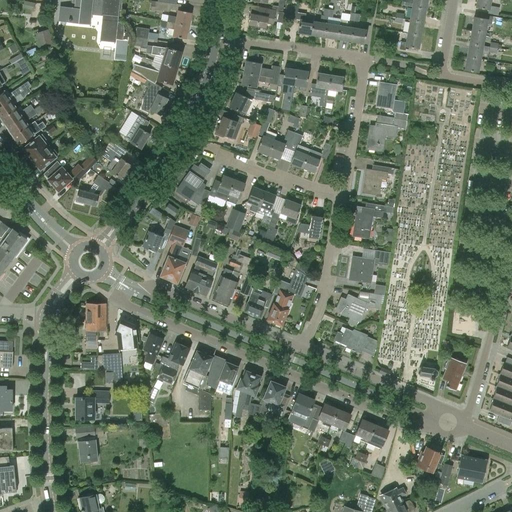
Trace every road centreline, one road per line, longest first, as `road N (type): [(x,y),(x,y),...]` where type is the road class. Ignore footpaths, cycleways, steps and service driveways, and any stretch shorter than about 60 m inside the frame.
road 1 (residential): [(120,288),(129,306),(414,424),(463,426)]
road 2 (residential): [(139,295),(463,426)]
road 3 (residential): [(342,194),(365,59),(216,40)]
road 4 (residential): [(463,426),(429,401),(303,348)]
road 5 (residential): [(303,348),(154,285),(140,288)]
road 6 (residential): [(342,194),(229,161),(179,137)]
road 7 (residential): [(463,426),(511,262)]
road 8 (residential): [(303,348),(325,294),(342,194)]
road 9 (tertiary): [(48,503),(45,358)]
road 10 (residential): [(511,87),(442,74),(453,0)]
